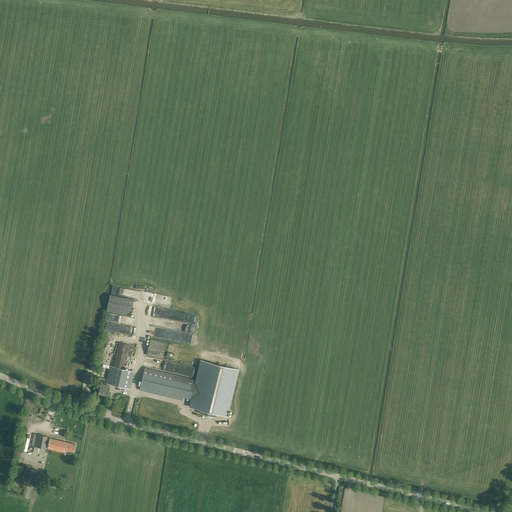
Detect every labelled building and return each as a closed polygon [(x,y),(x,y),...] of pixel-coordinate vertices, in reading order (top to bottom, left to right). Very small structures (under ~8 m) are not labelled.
[(110,295),(107,311),(131,316),(134,299),(110,295)] [(158,318),(161,318),(162,315),(167,316),(168,310),(159,309),(158,318)] [(177,341),(190,342),(191,335),(178,334),(177,341)] [(166,343),(150,339),(147,355),(162,358),(166,343)] [(101,384),(100,389),(99,393),(108,396),(109,389),(110,384),(130,389),(134,371),(124,369),(130,345),(119,342),(114,366),(110,366),(106,383),(107,384),(107,385),(101,384)] [(114,363),(115,357),(116,357),(117,343),(110,342),(108,362),(114,363)] [(196,380),(189,379),(184,398),(191,400),(190,407),(201,409),(200,413),(215,417),(216,413),(227,416),(238,369),(201,360),(196,380)] [(195,377),(196,368),(187,366),(186,371),(187,371),(186,375),(195,377)] [(139,389),(169,397),(184,400),(184,398),(189,379),(144,368),(139,389)] [(34,447),(33,453),(43,455),(44,448),(48,449),(63,453),(63,454),(64,454),(65,449),(74,451),(75,444),(47,437),(47,436),(37,434),(38,429),(32,428),(31,433),(34,434),(31,446),(34,447)] [(15,486),(28,488),(32,465),(19,462),(15,486)] [(43,475),(36,474),(33,487),(41,488),(43,475)]
